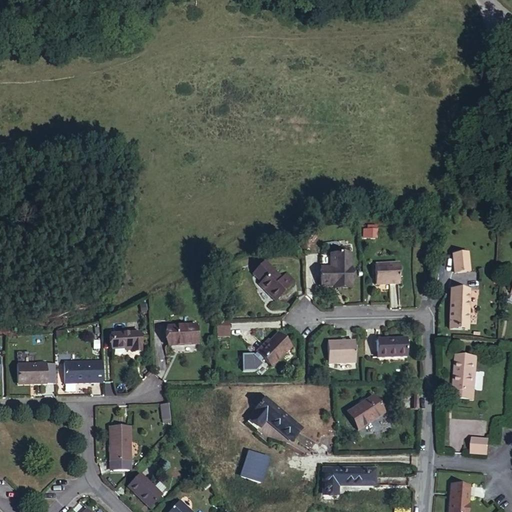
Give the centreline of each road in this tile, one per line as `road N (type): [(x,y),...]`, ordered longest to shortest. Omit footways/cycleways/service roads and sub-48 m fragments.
road 1 (residential): [(426,313),(424,457)]
road 2 (residential): [(303,319),(426,313)]
